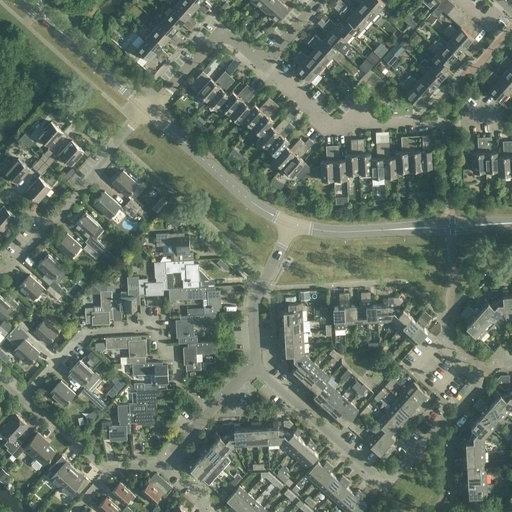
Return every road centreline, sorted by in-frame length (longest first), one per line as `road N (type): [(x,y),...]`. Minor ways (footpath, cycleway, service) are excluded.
road 1 (residential): [(479,381),(385,484),(254,365)]
road 2 (residential): [(212,409),(178,380),(156,330),(81,331),(20,395)]
road 3 (residential): [(439,124),(343,124),(318,112),(261,59)]
road 4 (tertiary): [(292,226),(257,207),(149,108)]
road 5 (residential): [(261,59),(222,29),(149,108)]
road 6 (residential): [(292,226),(253,312),(254,365)]
